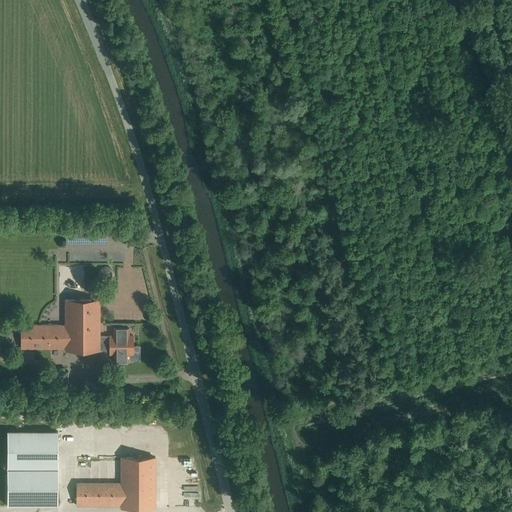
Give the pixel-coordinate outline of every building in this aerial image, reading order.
[(99,350),(99,348),(99,336),(99,300),(53,300),(54,325),(20,326),(21,349),(65,348),(65,350),(99,350)] [(113,327),(113,336),(109,336),(99,336),(99,348),(109,348),(109,354),(113,354),(113,362),(129,362),(129,354),(132,354),(132,336),(129,336),(129,326),(113,327)] [(139,341),(139,351),(135,351),(135,358),(143,357),(143,341),(139,341)] [(54,386),(68,386),(68,372),(53,373),(54,386)] [(7,468),(57,468),(57,431),(7,431),(7,468)] [(155,508),(155,458),(120,458),(120,483),(76,483),(76,506),(120,506),(120,508),(155,508)] [(57,468),(7,468),(7,506),(57,506),(57,468)]
